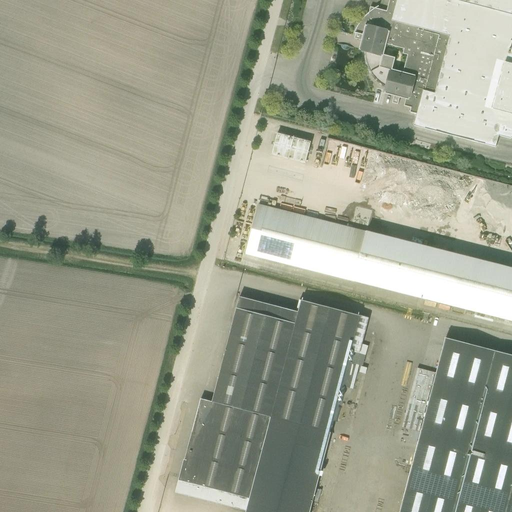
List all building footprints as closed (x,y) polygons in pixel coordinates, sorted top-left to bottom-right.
[(414,127),(495,148),(498,136),(510,139),(511,138),(511,0),(389,0),(386,12),(370,8),(368,15),(367,15),(364,17),(361,21),(358,25),(357,28),(354,32),(354,34),(355,35),(354,40),(361,41),(358,50),(364,52),(364,57),(365,62),(367,68),(370,74),(373,79),(376,82),(380,85),(385,89),(384,94),(394,97),(392,104),(397,105),(399,98),(405,100),(404,107),(411,109),(409,113),(417,115),(414,127)] [(271,155),(305,164),(310,143),(276,135),(271,155)] [(511,323),(511,270),(260,205),(247,255),(511,323)] [(359,355),(368,319),(299,301),(295,312),(239,297),(212,402),(200,400),(179,481),(180,482),(178,491),(210,500),(212,490),(249,500),(245,511),(309,511),(313,501),(317,503),(320,491),(315,489),(331,433),(329,433),(341,387),(352,390),(359,366),(362,366),(364,356),(359,355)] [(400,511),(511,511),(511,356),(446,339),(436,374),(417,369),(402,427),(421,432),(400,511)]
